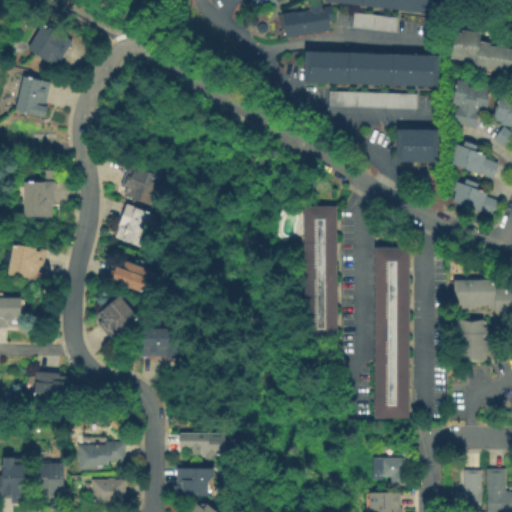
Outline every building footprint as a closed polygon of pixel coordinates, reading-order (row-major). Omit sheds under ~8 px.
[(323,3),(323,0),(434,0),(433,16),(323,3)] [(326,32),(279,39),(276,15),(306,11),(305,5),(319,3),(320,9),(328,8),(330,21),(325,22),(326,32)] [(395,33),(349,28),(351,12),(397,18),(395,33)] [(71,39),(52,68),(24,49),(43,20),(71,39)] [(511,75),(471,70),(472,63),(446,59),(450,33),(459,35),(459,30),(479,33),(477,41),(488,43),(487,48),(494,49),(495,43),(503,45),(502,50),(510,51),(511,46),(511,75)] [(435,87),(302,83),(303,52),(436,57),(435,87)] [(43,118),(13,111),(21,75),(47,82),(42,105),(46,106),(43,118)] [(467,109),(454,107),(448,106),(453,80),(466,82),(465,87),(471,88),(467,109)] [(484,112),(476,111),(467,109),(471,88),(475,89),(476,86),(488,88),(484,112)] [(414,109),(326,106),(327,91),(415,94),(414,109)] [(502,125),(498,124),(498,121),(491,120),(496,96),(508,98),(502,125)] [(511,127),(502,125),(508,98),(511,99),(511,127)] [(476,111),(473,129),(450,125),(454,107),(467,109),(476,111)] [(511,135),(511,137),(503,148),(491,139),(501,127),(511,135)] [(393,163),(394,131),(435,131),(435,164),(393,163)] [(492,171),(451,155),(455,145),(461,147),(463,142),(474,147),(472,152),(483,156),(482,159),(495,164),(492,171)] [(488,183),(446,167),(451,155),(492,171),(488,183)] [(151,207),(119,195),(122,187),(116,184),(125,161),(163,175),(151,207)] [(454,193),(449,191),(453,182),(461,185),(463,179),(475,184),(473,189),(486,194),(484,197),(497,202),(494,210),(454,193)] [(21,184),(50,183),(50,219),(21,219),(21,184)] [(489,221),(449,204),(454,193),(494,210),(489,221)] [(111,241),(124,206),(161,220),(148,254),(111,241)] [(302,206),(335,206),(335,348),(302,348),(302,206)] [(41,273),(33,272),(31,283),(5,279),(10,245),(44,250),(41,273)] [(407,420),(371,420),(372,248),(408,248),(407,420)] [(146,296),(105,282),(110,267),(119,271),(122,261),(154,272),(146,296)] [(511,316),(492,316),(492,310),(458,310),(458,305),(451,305),(451,280),(492,280),(492,288),(511,288),(511,316)] [(110,342),(95,324),(100,320),(95,314),(117,296),(124,304),(128,300),(141,317),(110,342)] [(18,329),(0,329),(0,299),(18,300),(18,329)] [(457,364),(456,319),(481,319),(481,327),(489,327),(489,355),(482,355),(482,364),(457,364)] [(139,357),(140,329),(179,330),(179,358),(139,357)] [(27,406),(32,371),(71,377),(66,412),(27,406)] [(177,449),(177,435),(224,435),(224,460),(203,460),(203,456),(191,456),(191,449),(177,449)] [(75,470),(76,446),(102,447),(102,442),(122,442),(122,461),(106,461),(106,466),(96,466),(96,471),(75,470)] [(20,497),(0,497),(0,455),(20,455),(20,497)] [(405,486),(387,486),(387,478),(365,478),(366,459),(405,459),(405,486)] [(61,497),(45,497),(45,491),(37,491),(37,483),(32,483),(32,463),(61,463),(61,497)] [(169,499),(169,487),(174,487),(174,470),(216,470),(216,483),(209,483),(209,499),(169,499)] [(477,511),(449,511),(449,493),(459,493),(459,470),(478,470),(477,511)] [(511,511),(484,511),(484,470),(501,470),(501,493),(511,492),(511,511)] [(89,503),(89,480),(124,480),(124,503),(89,503)] [(398,511),(365,511),(365,494),(399,494),(398,511)] [(213,511),(197,498),(186,511),(213,511)]
